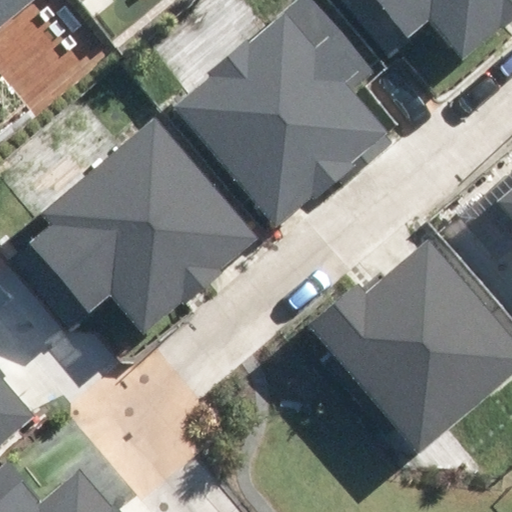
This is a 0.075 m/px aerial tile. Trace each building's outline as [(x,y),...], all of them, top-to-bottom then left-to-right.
[(369,71),(303,0),(293,0),(176,106),(288,230),(393,135),(350,88),(369,71)] [(511,0),(336,0),(383,51),(422,15),(448,45),(497,0),(511,0)] [(90,64),(41,5),(0,39),(0,80),(28,114),(90,64)] [(272,246),(159,112),(155,107),(0,237),(0,243),(80,339),(110,313),(145,354),(272,246)] [(511,244),(511,188),(484,212),(511,244)] [(511,386),(511,334),(428,237),(372,286),(361,273),(295,331),(415,470),(511,386)] [(0,458),(47,418),(0,364),(0,458)] [(0,511),(114,511),(79,469),(39,503),(19,480),(0,495),(0,511)]
